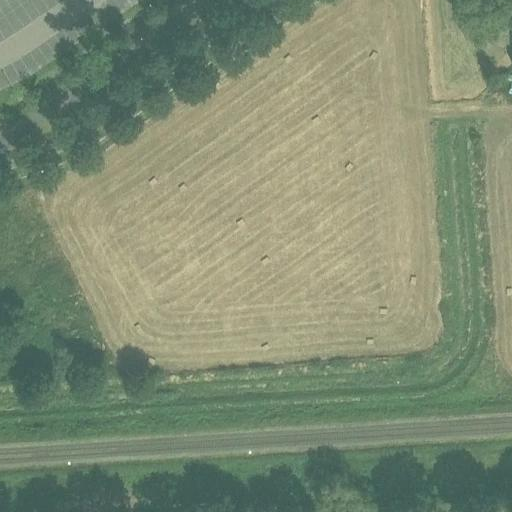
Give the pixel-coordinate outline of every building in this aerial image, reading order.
[(332,3),(312,17),(320,28),(328,23),(341,42),(378,17),(377,16),(376,17),(372,11),(373,10),(372,9),(371,9),(367,4),(368,3),(367,2),(366,2),(364,0),(357,0),(339,13),(332,3)] [(378,17),(341,42),(355,61),(347,67),(355,78),(374,64),(368,54),(391,38),(387,32),(388,32),(387,31),(386,31),(382,25),(383,25),(382,23),(381,24),(377,18),(378,18),(378,17)] [(379,71),(359,85),(366,95),(375,92),(378,99),(383,114),(424,99),(424,98),(423,99),(421,92),(422,92),(421,90),(420,91),(418,84),(419,84),(418,82),(415,76),(389,85),(379,71)] [(504,81),(503,81),(503,83),(504,83),(504,90),(503,90),(504,92),(505,99),(504,99),(504,100),(511,99),(511,74),(503,75),(504,81)] [(199,113),(175,130),(179,135),(178,136),(179,137),(180,136),(184,142),(183,143),(184,144),(185,144),(189,149),(188,150),(189,151),(225,125),(212,106),(220,101),(212,90),(192,103),(199,113)] [(390,136),(382,139),(382,146),(383,151),(406,150),(405,133),(432,123),(430,117),(430,115),(429,115),(427,109),(428,108),(427,107),(426,107),(424,100),(425,100),(424,99),(383,114),(390,136)] [(225,125),(189,151),(190,151),(194,157),(193,157),(194,159),(195,158),(199,164),(200,166),(200,165),(202,168),(204,171),(228,154),(235,164),(254,150),(246,139),(239,145),(225,125)] [(101,168),(81,182),(88,192),(96,187),(110,207),(146,182),(135,166),(135,167),(131,162),(127,164),(108,178),(101,168)] [(407,163),(383,165),(384,178),(394,178),(395,199),(395,201),(439,198),(439,197),(438,197),(438,190),(439,190),(439,189),(438,189),(437,182),(438,182),(438,180),(437,180),(437,173),(408,175),(407,163)] [(219,196),(218,196),(218,197),(219,197),(220,204),(219,204),(219,206),(220,206),(220,213),(219,213),(219,214),(263,211),(262,188),(271,187),(271,174),(247,175),(247,187),(219,189),(219,196)] [(146,182),(110,207),(124,227),(116,233),(124,243),(143,229),(136,219),(156,206),(160,203),(156,198),(157,197),(146,182)] [(397,224),(387,225),(388,239),(412,237),(411,225),(440,223),(439,217),(440,217),(440,215),(439,215),(439,208),(440,208),(440,206),(439,206),(438,199),(439,199),(439,198),(395,201),(397,224)] [(0,243),(7,244),(9,221),(18,222),(19,209),(0,207),(0,243)] [(263,211),(219,214),(219,215),(220,215),(221,222),(220,222),(220,224),(221,224),(221,231),(220,231),(220,232),(221,232),(222,239),(250,237),(251,243),(251,249),(275,248),(274,234),(265,235),(263,211)] [(0,243),(0,281),(14,281),(15,269),(5,268),(7,244),(0,243)] [(433,273),(411,274),(414,317),(416,317),(416,318),(417,318),(417,317),(424,317),(424,318),(426,317),(426,316),(433,316),(433,317),(435,317),(435,316),(438,316),(436,294),(452,293),(450,254),(432,255),(433,273)] [(388,258),(371,259),(374,298),(389,297),(390,319),(393,319),(395,319),(395,318),(402,318),(402,319),(403,319),(403,318),(410,317),(410,318),(412,318),(412,317),(414,317),(411,274),(389,275),(388,258)] [(356,278),(334,279),(336,322),(338,322),(338,323),(340,323),(340,322),(347,321),(347,322),(349,322),(349,321),(356,321),(356,322),(357,322),(357,321),(360,321),(359,299),(374,298),(371,259),(355,260),(356,278)] [(310,262),(294,263),(296,303),(311,302),(313,324),(315,323),(316,324),(317,324),(317,323),(324,323),(324,324),(326,324),(326,323),(333,322),(333,323),(335,323),(335,322),(336,322),(334,279),(312,280),(310,262)] [(279,282),(256,284),(259,327),(261,327),(261,328),(263,327),(270,326),(270,327),(271,327),(271,326),(278,326),(278,327),(280,326),(283,325),(281,303),(296,303),(294,263),(277,264),(279,282)] [(233,267),(215,268),(218,307),(234,306),(235,328),(238,328),(238,329),(240,329),(240,328),(247,328),(249,328),(248,327),(255,327),(256,328),(257,328),(257,327),(259,327),(256,284),(234,285),(233,267)] [(170,289),(148,290),(151,334),(172,333),(172,332),(175,332),(174,330),(173,310),(189,309),(187,270),(168,271),(170,289)] [(126,274),(108,275),(111,314),(126,313),(127,333),(127,335),(130,335),(130,336),(151,334),(148,290),(127,292),(126,274)] [(92,294),(71,295),(73,338),(75,338),(75,339),(95,338),(94,337),(97,337),(97,334),(96,315),(111,314),(108,275),(91,276),(92,294)] [(48,279),(31,280),(33,319),(48,318),(50,340),(52,340),(72,339),(72,338),(73,338),(71,295),(49,296),(48,279)] [(15,299),(0,299),(0,343),(17,343),(17,342),(20,342),(18,320),(33,319),(31,280),(14,281),(15,299)]
